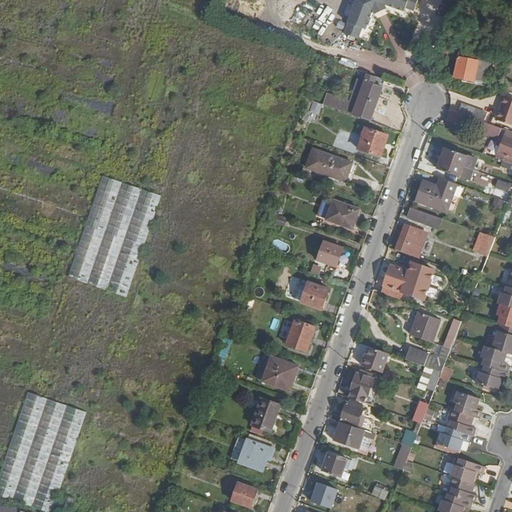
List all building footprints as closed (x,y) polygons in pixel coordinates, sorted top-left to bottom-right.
[(365,4),(370,5),(366,0),(345,0),(336,30),(351,34),(354,24),(359,6),(365,4)] [(359,6),(354,24),(358,25),(365,4),(359,6)] [(478,59),(480,52),(439,43),(437,51),(457,56),(453,77),(473,81),(473,80),(478,59)] [(345,47),(342,62),(356,65),(359,50),(345,47)] [(489,63),(478,59),(473,80),(484,82),(489,63)] [(326,92),(322,103),(369,120),(381,85),(365,79),(356,103),(326,92)] [(511,98),(504,95),(495,119),(511,125),(511,98)] [(313,101),(306,117),(315,121),(322,105),(313,101)] [(462,103),(459,112),(463,113),(466,114),(484,121),(487,113),(462,103)] [(448,109),(444,120),(457,124),(461,113),(448,109)] [(466,114),(463,113),(460,123),(496,137),(500,127),(484,121),(466,114)] [(358,148),(380,155),(387,134),(365,127),(358,148)] [(511,131),(506,129),(496,158),(503,160),(511,163),(511,131)] [(476,158),(444,146),(437,167),(469,178),(476,158)] [(307,166),(345,181),(352,162),(313,148),(307,166)] [(511,166),(511,163),(503,160),(501,166),(511,170),(511,166)] [(128,296),(159,193),(99,176),(69,278),(128,296)] [(456,183),(441,177),(438,185),(424,180),(417,200),(445,210),(456,183)] [(508,192),(511,184),(497,179),(494,187),(508,192)] [(318,215),(352,227),(359,208),(325,196),(318,215)] [(442,217),(411,206),(407,216),(438,227),(442,217)] [(406,250),(405,252),(418,257),(420,253),(416,250),(421,236),(423,230),(405,223),(396,247),(406,250)] [(425,238),(421,236),(416,250),(420,253),(425,238)] [(488,256),(493,241),(485,237),(479,253),(488,256)] [(317,259),(336,266),(343,247),(324,240),(317,259)] [(409,271),(391,264),(383,284),(424,299),(435,270),(412,262),(409,271)] [(318,275),(321,266),(310,263),(308,271),(318,275)] [(294,298),(301,300),(308,281),(301,279),(294,298)] [(308,281),(301,300),(321,308),(328,288),(308,281)] [(498,303),(500,303),(511,307),(511,287),(509,287),(507,286),(504,293),(501,292),(498,303)] [(500,315),(498,323),(500,323),(511,326),(511,307),(500,303),(497,314),(500,315)] [(432,343),(440,320),(419,312),(410,335),(432,343)] [(286,343),(306,351),(314,326),(295,319),(286,343)] [(511,326),(500,323),(492,348),(508,352),(511,353),(511,326)] [(450,350),(459,329),(451,326),(443,348),(450,350)] [(492,348),(485,345),(481,356),(484,357),(482,364),(485,365),(507,372),(510,365),(504,363),(508,352),(492,348)] [(388,353),(369,346),(362,364),(382,371),(388,353)] [(411,347),(406,359),(411,361),(426,367),(441,373),(443,368),(446,360),(411,347)] [(262,382),(288,391),(298,366),(271,356),(262,382)] [(426,367),(411,361),(407,375),(421,380),(426,367)] [(507,372),(485,365),(482,372),(479,371),(476,383),(498,390),(502,379),(507,380),(510,373),(507,372)] [(359,368),(349,396),(365,402),(374,378),(371,377),(372,374),(359,368)] [(441,373),(439,377),(447,380),(451,371),(443,368),(441,373)] [(457,403),(455,409),(474,416),(480,418),(482,411),(477,409),(480,399),(458,391),(454,402),(457,403)] [(25,392),(0,472),(0,496),(49,511),(52,511),(85,411),(25,392)] [(253,426),(250,434),(262,438),(265,431),(270,432),(279,405),(261,399),(251,426),(253,426)] [(357,425),(356,427),(369,432),(374,421),(360,416),(364,407),(360,406),(361,404),(350,399),(349,402),(347,401),(341,418),(357,425)] [(420,400),(413,420),(421,423),(423,419),(429,403),(420,400)] [(455,409),(452,408),(448,419),(451,420),(449,427),(471,434),(474,435),(476,429),(471,427),(474,416),(455,409)] [(356,427),(340,421),(333,439),(359,448),(364,434),(374,438),(375,434),(369,432),(356,427)] [(471,434),(449,427),(446,426),(444,433),(441,432),(438,443),(460,451),(464,441),(469,442),(471,434)] [(410,452),(416,432),(405,429),(393,467),(410,472),(415,454),(410,452)] [(364,434),(359,448),(366,451),(372,437),(364,434)] [(239,461),(262,470),(267,455),(271,457),(274,448),(247,439),(239,461)] [(348,458),(329,451),(322,470),(340,477),(348,458)] [(455,464),(451,475),(453,476),(473,482),(477,472),(482,474),(485,466),(459,458),(457,466),(455,464)] [(452,488),(450,494),(473,501),(475,502),(478,495),(473,494),(476,483),(473,482),(453,476),(449,487),(452,488)] [(308,501),(329,509),(337,489),(316,481),(308,501)] [(257,488),(238,482),(232,499),(250,506),(257,488)] [(370,494),(383,500),(388,490),(375,483),(370,494)] [(450,494),(448,492),(445,500),(442,499),(439,510),(442,511),(445,511),(463,511),(465,508),(470,509),(473,501),(450,494)] [(69,510),(74,498),(67,496),(63,508),(69,510)] [(0,511),(27,511),(0,503),(0,511)]
